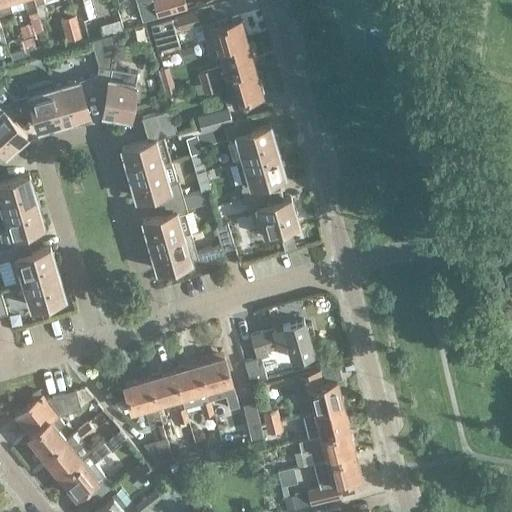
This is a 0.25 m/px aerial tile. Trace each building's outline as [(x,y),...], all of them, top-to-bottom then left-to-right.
[(37,16),(39,16),(34,0),(8,0),(11,11),(21,8),(30,38),(43,35),(37,16)] [(34,0),(39,16),(46,13),(43,3),(51,0),(34,0)] [(93,12),(89,0),(75,0),(79,16),(93,12)] [(127,0),(111,0),(121,31),(104,36),(107,47),(129,40),(126,29),(136,26),(127,0)] [(151,0),(157,16),(186,7),(183,0),(151,0)] [(174,17),(172,17),(150,24),(159,53),(181,47),(176,30),(179,29),(179,30),(199,24),(195,10),(174,16),(174,17)] [(81,37),(74,14),(59,18),(66,41),(81,37)] [(219,50),(246,42),(239,18),(229,21),(228,18),(203,25),(211,53),(219,50)] [(180,34),(183,43),(202,38),(199,28),(180,34)] [(246,42),(219,50),(222,62),(205,67),(206,69),(196,72),(199,82),(253,67),(246,42)] [(54,86),(64,121),(71,119),(71,118),(88,113),(83,95),(94,91),(106,93),(110,67),(98,65),(96,74),(54,86)] [(165,93),(166,93),(175,90),(168,65),(157,68),(165,93)] [(110,67),(106,93),(102,114),(104,114),(104,112),(129,117),(132,97),(137,98),(140,85),(135,84),(137,72),(110,67)] [(253,67),(199,82),(193,84),(197,95),(221,88),(226,104),(261,94),(253,67)] [(0,96),(0,105),(13,120),(22,113),(33,109),(38,128),(56,122),(56,123),(64,121),(54,86),(10,99),(4,93),(0,96)] [(27,136),(13,120),(0,105),(0,146),(6,152),(25,135),(26,137),(27,136)] [(223,125),(232,122),(227,105),(196,115),(201,132),(223,125)] [(144,128),(172,120),(169,109),(140,117),(144,128)] [(46,143),(101,127),(97,113),(42,128),(46,143)] [(235,161),(277,149),(275,141),(270,124),(251,129),(248,118),(232,122),(223,125),(227,141),(237,138),(242,158),(235,160),(235,161)] [(172,120),(144,128),(147,139),(121,147),(126,164),(126,165),(128,172),(163,162),(170,160),(163,135),(176,131),(172,120)] [(244,198),(269,190),(266,179),(284,174),(279,156),(277,149),(235,161),(242,186),(240,186),(244,198)] [(163,162),(128,172),(130,180),(136,197),(154,192),(157,203),(183,195),(178,180),(169,183),(163,162)] [(0,209),(37,199),(34,191),(29,174),(0,182),(0,209)] [(238,211),(231,174),(209,178),(217,215),(238,211)] [(269,190),(244,198),(247,209),(249,208),(257,234),(266,231),(267,236),(280,232),(279,227),(298,222),(290,196),(272,201),(269,190)] [(183,195),(157,203),(160,214),(142,219),(147,237),(149,244),(190,232),(190,231),(183,233),(178,214),(187,211),(183,195)] [(0,248),(28,240),(25,229),(43,224),(38,206),(39,206),(37,199),(0,209),(0,210),(2,210),(8,229),(0,231),(0,237),(3,247),(0,248)] [(215,225),(222,250),(234,247),(227,222),(215,225)] [(190,232),(149,244),(151,252),(157,269),(198,257),(190,232)] [(284,250),(296,247),(292,235),(281,239),(284,250)] [(202,264),(221,259),(214,236),(195,242),(202,264)] [(16,283),(57,271),(55,263),(50,246),(31,251),(28,240),(0,248),(0,260),(9,258),(16,283)] [(57,271),(16,283),(16,284),(23,282),(30,306),(64,296),(59,278),(60,278),(57,271)] [(292,358),(313,352),(308,333),(313,331),(310,322),(304,322),(303,319),(273,328),(274,329),(262,332),(262,331),(250,335),(256,356),(243,360),(249,381),(274,374),(272,367),(263,369),(260,357),(268,355),(266,349),(287,343),(292,358)] [(207,387),(231,380),(224,355),(214,358),(213,355),(211,354),(202,357),(201,359),(202,361),(200,362),(207,387)] [(207,387),(200,362),(174,370),(181,395),(184,406),(199,402),(203,415),(214,412),(210,399),(207,387)] [(301,413),(342,403),(336,379),(331,380),(328,366),(291,375),(301,413)] [(181,395),(174,370),(149,377),(156,402),(181,395)] [(156,402),(149,377),(123,384),(130,410),(143,406),(148,425),(162,421),(156,402)] [(283,389),(289,414),(297,412),(291,387),(283,389)] [(44,456),(64,440),(56,429),(64,423),(57,413),(80,407),(75,389),(46,397),(46,398),(44,400),(41,395),(16,415),(31,434),(28,436),(44,456)] [(263,436),(254,401),(242,403),(250,439),(263,436)] [(297,441),(348,429),(342,403),(301,413),(301,414),(303,413),(309,437),(297,440),(297,441)] [(174,409),(173,409),(177,423),(188,420),(184,406),(174,409)] [(264,422),(279,419),(277,408),(261,411),(264,422)] [(285,417),(279,419),(264,422),(264,423),(265,423),(267,433),(282,430),(281,424),(286,423),(285,417)] [(59,475),(80,459),(71,448),(95,430),(87,421),(64,440),(44,456),(59,475)] [(104,441),(116,434),(108,422),(97,429),(104,441)] [(327,460),(354,453),(348,429),(297,441),(300,450),(299,451),(302,464),(313,461),(313,463),(326,460),(327,460)] [(143,443),(158,462),(172,458),(166,437),(143,443)] [(251,453),(264,450),(264,448),(262,441),(262,439),(248,443),(251,453)] [(80,459),(59,475),(76,496),(85,488),(94,499),(113,484),(94,461),(110,449),(103,440),(80,459)] [(222,444),(208,449),(211,458),(225,453),(222,444)] [(354,453),(327,460),(326,460),(313,463),(319,485),(306,489),(306,491),(283,496),(286,509),(342,496),(338,482),(360,477),(354,453)] [(155,471),(144,458),(126,472),(136,485),(155,471)] [(153,486),(156,489),(154,490),(157,494),(167,486),(162,479),(153,486)] [(150,506),(151,507),(163,498),(164,499),(175,490),(170,484),(167,486),(157,494),(154,490),(144,498),(150,506)] [(122,511),(111,498),(94,511),(122,511)] [(142,511),(150,506),(144,498),(143,498),(134,505),(138,510),(137,511),(142,511)]
